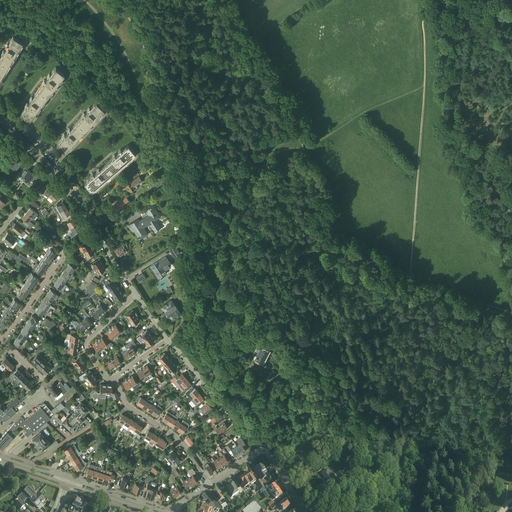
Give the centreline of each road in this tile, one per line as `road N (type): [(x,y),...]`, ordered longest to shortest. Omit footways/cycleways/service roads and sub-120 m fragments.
road 1 (track): [(424,0),(408,286)]
road 2 (residential): [(2,339),(62,254),(90,273),(80,290)]
road 3 (residential): [(50,168),(135,294)]
road 4 (residential): [(113,378),(127,405),(174,436),(208,484)]
road 5 (residential): [(167,340),(263,447)]
road 6 (track): [(301,147),(369,109),(423,91)]
